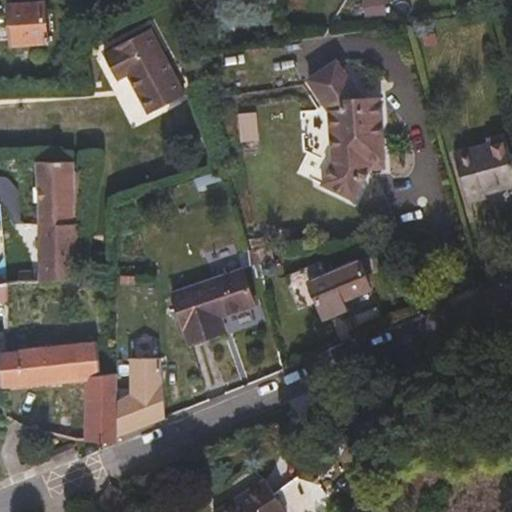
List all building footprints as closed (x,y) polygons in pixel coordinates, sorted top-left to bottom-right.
[(48,43),(45,2),(8,4),(11,45),(48,43)] [(161,41),(153,25),(117,44),(118,46),(107,51),(109,54),(161,41)] [(187,92),(161,41),(109,54),(120,76),(130,71),(150,110),(187,92)] [(374,172),(369,100),(349,101),(325,66),(298,84),(319,115),(322,167),(312,189),(343,204),(358,173),(374,172)] [(511,184),(511,160),(506,141),(454,155),(466,197),(511,184)] [(90,219),(92,173),(75,169),(75,161),(37,160),(41,282),(81,279),(80,223),(90,219)] [(262,266),(259,248),(251,249),(255,268),(262,266)] [(227,330),(222,316),(255,305),(243,269),(171,293),(189,343),(227,330)] [(375,298),(363,272),(313,294),(324,320),(375,298)] [(0,305),(9,305),(10,284),(0,284),(0,305)] [(0,354),(8,354),(8,333),(0,333),(0,354)] [(102,374),(97,341),(20,348),(19,353),(8,354),(2,386),(3,393),(29,389),(29,383),(89,377),(88,428),(76,427),(75,438),(118,442),(118,436),(118,390),(118,373),(102,374)] [(167,416),(163,356),(132,358),(134,390),(118,390),(118,436),(167,416)] [(215,511),(286,511),(277,497),(265,478),(214,510),(215,511)] [(318,511),(300,483),(277,497),(286,511),(318,511)] [(106,511),(117,495),(108,489),(93,511),(106,511)]
